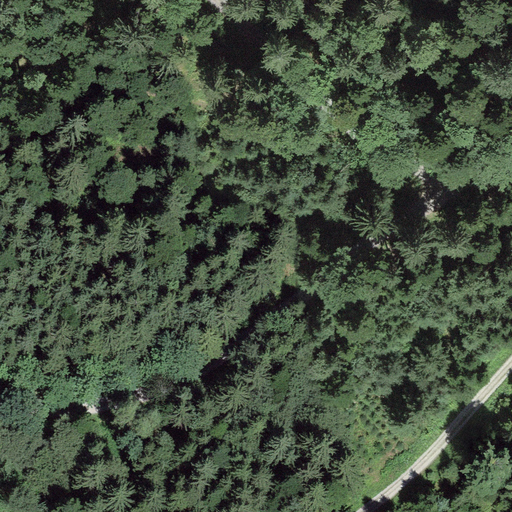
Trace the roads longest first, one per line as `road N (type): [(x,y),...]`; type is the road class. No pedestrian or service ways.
road 1 (track): [(511,172),(451,183),(182,379),(78,407),(0,401)]
road 2 (track): [(225,0),(348,121),(451,183)]
road 3 (track): [(511,363),(365,511)]
